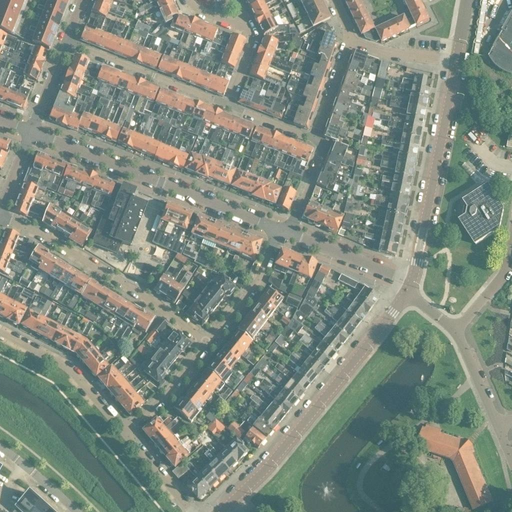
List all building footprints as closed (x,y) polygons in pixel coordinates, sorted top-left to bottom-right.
[(0,0),(0,29),(14,35),(14,34),(11,33),(14,26),(17,27),(20,20),(17,19),(19,12),(23,13),(25,6),(22,5),(24,0),(45,0),(49,1),(46,8),(38,5),(37,9),(44,12),(42,19),(34,16),(33,20),(40,22),(37,30),(30,27),(29,30),(36,33),(32,42),(49,49),(68,0),(0,0)] [(96,0),(95,3),(123,14),(125,10),(111,4),(112,0),(96,0)] [(158,0),(150,4),(137,9),(139,13),(152,8),(154,13),(159,11),(174,5),(171,0),(158,0)] [(276,0),(265,0),(250,8),(254,17),(267,11),(264,6),(276,0)] [(325,7),(321,0),(313,0),(303,5),(308,16),(325,7)] [(419,1),(407,7),(411,16),(424,10),(419,1)] [(365,11),(360,2),(348,7),(352,17),(365,11)] [(123,14),(95,3),(91,12),(101,16),(105,18),(106,18),(108,13),(122,18),(123,14)] [(178,14),(174,5),(159,11),(165,24),(170,22),(175,17),(174,16),(178,14)] [(330,18),(325,7),(308,16),(313,26),(330,18)] [(428,20),(424,10),(411,16),(416,25),(428,20)] [(269,16),(267,11),(254,17),(259,26),(271,20),(273,19),(279,16),(277,12),(269,16)] [(369,20),(365,11),(352,17),(357,26),(369,20)] [(89,27),(86,26),(80,40),(90,44),(101,16),(91,12),(90,17),(92,18),(89,27)] [(511,14),(489,57),(493,63),(498,68),(503,71),(510,74),(511,74),(511,14)] [(101,16),(90,44),(100,48),(105,33),(100,31),(105,18),(101,16)] [(188,19),(179,16),(176,23),(173,22),(172,24),(170,29),(182,34),(183,33),(188,19)] [(403,16),(394,21),(400,33),(409,29),(403,16)] [(184,45),(182,44),(179,43),(178,47),(182,48),(187,50),(199,21),(189,18),(188,19),(183,33),(188,35),(184,45)] [(276,26),(273,19),(271,20),(259,26),(264,35),(270,32),(272,34),(273,35),(276,33),(285,32),(284,25),(276,26)] [(369,20),(357,26),(361,35),(363,34),(365,38),(371,40),(374,30),(369,20)] [(199,22),(199,21),(187,50),(191,52),(197,38),(202,40),(208,25),(199,22)] [(394,21),(384,25),(390,38),(400,33),(394,21)] [(110,35),(105,33),(100,48),(109,51),(120,24),(116,22),(110,35)] [(312,41),(310,46),(334,55),(338,44),(333,42),(335,36),(333,35),(326,23),(316,29),(319,34),(323,32),(325,33),(321,44),(312,41)] [(125,26),(120,24),(109,51),(118,55),(124,41),(118,39),(121,32),(123,33),(125,26)] [(156,38),(165,29),(160,25),(150,36),(153,37),(156,38)] [(207,42),(203,52),(200,50),(199,55),(206,58),(208,53),(209,50),(210,48),(214,39),(217,29),(208,25),(202,40),(207,42)] [(384,25),(374,30),(371,40),(376,42),(380,40),(381,42),(390,38),(384,25)] [(156,38),(157,38),(161,40),(174,45),(176,41),(171,39),(167,35),(169,32),(166,29),(165,29),(156,38)] [(217,29),(214,39),(242,50),(245,40),(231,34),(229,40),(219,37),(222,31),(217,29)] [(138,31),(137,36),(127,59),(131,60),(137,63),(142,48),(137,46),(141,37),(146,39),(148,35),(138,31)] [(17,40),(0,32),(0,44),(3,45),(5,41),(10,43),(8,48),(13,50),(17,40)] [(124,41),(118,55),(127,59),(137,36),(132,34),(129,43),(124,41)] [(302,42),(298,34),(292,34),(292,43),(295,49),(299,50),(302,42)] [(270,39),(264,37),(260,46),(275,52),(279,42),(289,42),(289,36),(276,37),(274,36),(270,37),(270,39)] [(147,50),(142,48),(137,63),(142,65),(146,66),(157,38),(156,38),(153,37),(147,50)] [(157,38),(146,66),(155,70),(161,56),(156,53),(161,40),(157,38)] [(242,50),(214,39),(210,48),(215,50),(217,45),(225,48),(223,53),(238,59),(242,50)] [(19,41),(16,51),(23,54),(44,62),(48,52),(34,47),(32,52),(20,47),(22,42),(19,41)] [(3,45),(0,44),(0,55),(11,59),(14,52),(10,50),(9,53),(1,50),(3,45)] [(163,56),(157,71),(167,74),(178,47),(174,45),(168,59),(163,56)] [(275,52),(260,46),(256,56),(291,69),(291,70),(296,72),(297,68),(301,69),(301,67),(293,65),(273,57),(275,52)] [(334,55),(310,46),(307,46),(306,51),(322,57),(320,62),(330,65),(334,55)] [(178,47),(167,74),(171,76),(176,78),(182,64),(177,62),(182,48),(178,47)] [(15,50),(14,52),(11,59),(26,65),(26,66),(41,71),(44,62),(23,54),(16,51),(15,50)] [(353,50),(349,61),(370,69),(371,68),(376,70),(377,65),(365,61),(367,55),(353,50)] [(187,66),(182,64),(176,78),(182,81),(182,80),(186,82),(197,54),(193,53),(187,66)] [(211,54),(208,53),(206,58),(215,61),(225,65),(234,69),(238,59),(223,53),(221,59),(211,55),(211,54)] [(199,55),(197,54),(186,82),(195,85),(201,71),(195,69),(199,59),(205,61),(206,58),(199,55)] [(0,55),(0,60),(6,63),(4,69),(6,70),(6,69),(7,69),(9,64),(11,59),(0,55)] [(75,55),(71,65),(97,75),(98,72),(87,67),(89,61),(75,55)] [(291,69),(256,56),(253,65),(267,71),(269,65),(290,73),(291,70),(291,69)] [(206,58),(205,61),(201,71),(195,85),(204,89),(210,75),(205,73),(209,62),(214,65),(215,61),(206,58)] [(11,59),(9,64),(24,70),(22,75),(36,81),(40,72),(41,71),(26,66),(26,65),(11,59)] [(210,75),(204,89),(214,93),(225,65),(215,61),(214,65),(219,66),(215,77),(210,75)] [(370,69),(349,61),(345,72),(362,78),(364,72),(374,76),(376,70),(371,68),(370,69)] [(381,61),(377,77),(385,79),(389,63),(381,61)] [(330,65),(320,62),(318,68),(307,64),(306,69),(327,76),(330,65)] [(97,75),(71,65),(69,68),(67,74),(82,80),(84,75),(95,80),(97,75)] [(225,65),(214,93),(223,97),(229,82),(223,80),(227,71),(232,73),(234,69),(225,65)] [(276,85),(281,87),(284,88),(286,84),(265,76),(267,71),(253,65),(249,75),(276,85)] [(112,70),(102,66),(97,80),(102,83),(97,97),(100,98),(101,98),(112,70)] [(6,69),(6,70),(0,84),(0,100),(4,102),(9,88),(5,86),(10,70),(7,69),(6,69)] [(306,69),(304,74),(310,77),(308,81),(323,87),(327,76),(306,69)] [(121,74),(112,70),(101,98),(110,102),(111,99),(106,97),(110,86),(116,88),(121,74)] [(362,78),(345,72),(341,82),(358,88),(358,89),(362,90),(364,85),(360,83),(362,78)] [(82,80),(67,74),(65,80),(63,83),(91,95),(93,91),(80,85),(82,80)] [(114,100),(113,103),(114,103),(119,105),(119,106),(131,77),(121,74),(116,88),(121,90),(117,101),(114,100)] [(403,79),(402,84),(429,89),(431,79),(414,76),(414,78),(414,81),(403,79)] [(15,90),(9,88),(4,102),(13,106),(20,90),(19,90),(24,78),(20,77),(15,90)] [(134,79),(131,77),(119,106),(129,109),(131,105),(125,103),(129,94),(135,96),(140,81),(134,79)] [(377,77),(374,87),(382,89),(383,89),(385,79),(377,77)] [(20,90),(13,106),(23,110),(25,109),(27,104),(26,101),(29,94),(31,95),(36,83),(24,78),(19,90),(20,90)] [(248,95),(242,92),(238,103),(249,107),(257,87),(259,81),(254,79),(248,95)] [(136,107),(131,105),(129,109),(129,110),(133,111),(138,113),(149,85),(146,83),(140,81),(135,96),(140,98),(136,107)] [(257,87),(249,107),(259,111),(263,101),(258,99),(264,83),(259,81),(257,87)] [(289,81),(287,86),(319,97),(323,87),(308,81),(306,87),(289,81)] [(341,82),(338,93),(348,97),(349,91),(360,95),(362,90),(358,89),(358,88),(341,82)] [(91,95),(63,83),(60,93),(74,99),(76,93),(90,99),(91,95)] [(429,89),(402,84),(401,84),(400,89),(412,91),(411,96),(427,99),(429,89)] [(149,85),(138,113),(145,116),(149,117),(150,118),(151,113),(144,110),(148,101),(153,103),(159,89),(149,85)] [(263,101),(259,111),(270,115),(281,87),(276,85),(268,103),(263,101)] [(319,97),(287,86),(286,89),(288,93),(302,98),(300,103),(302,104),(305,105),(315,108),(319,97)] [(284,88),(281,87),(270,115),(281,119),(284,109),(279,107),(285,91),(284,89),(284,88)] [(382,89),(374,87),(371,97),(380,100),(382,89)] [(151,113),(150,118),(153,119),(159,121),(170,93),(161,89),(155,104),(161,106),(157,116),(151,113)] [(74,99),(60,93),(50,118),(51,121),(56,123),(67,128),(73,113),(78,101),(74,99)] [(180,97),(170,93),(159,121),(168,125),(169,125),(171,120),(165,118),(169,109),(174,111),(180,97)] [(348,97),(338,93),(334,104),(350,110),(354,111),(356,112),(356,111),(361,112),(362,108),(350,104),(352,98),(348,97)] [(88,105),(87,104),(78,128),(82,129),(82,130),(85,131),(86,131),(87,131),(93,117),(88,115),(95,96),(91,95),(90,99),(88,105)] [(427,99),(411,96),(410,101),(392,97),(391,102),(403,104),(425,109),(427,99)] [(180,97),(174,111),(179,114),(174,127),(178,129),(189,100),(180,97)] [(93,117),(87,131),(88,131),(89,133),(91,134),(92,133),(97,135),(110,102),(101,98),(100,98),(98,103),(102,105),(103,107),(98,119),(93,117)] [(189,100),(178,129),(182,130),(187,116),(193,119),(198,104),(193,102),(189,100)] [(110,102),(97,135),(100,136),(101,137),(101,138),(104,139),(105,138),(106,139),(111,124),(106,122),(114,103),(113,103),(110,102)] [(403,104),(391,102),(390,106),(408,110),(407,115),(423,119),(425,109),(403,104)] [(78,116),(73,113),(67,128),(67,127),(77,131),(78,128),(87,104),(83,103),(78,116)] [(198,104),(193,119),(198,121),(192,134),(196,136),(208,107),(198,104)] [(305,105),(302,104),(300,109),(288,105),(286,109),(311,119),(315,108),(305,105)] [(350,110),(334,104),(330,114),(340,118),(345,119),(346,114),(354,117),(356,112),(354,111),(350,110)] [(117,126),(111,124),(106,139),(106,140),(109,141),(110,140),(111,141),(112,141),(115,142),(124,120),(125,120),(129,110),(129,109),(119,106),(119,105),(118,108),(123,110),(117,126)] [(208,107),(196,136),(201,138),(206,124),(211,126),(217,111),(208,107)] [(311,119),(286,109),(284,114),(289,116),(290,114),(294,116),(293,118),(295,119),(293,124),(307,130),(311,119)] [(133,111),(129,110),(125,120),(129,122),(133,111)] [(217,111),(211,126),(216,128),(214,134),(209,132),(206,140),(215,143),(226,115),(223,113),(217,111)] [(368,115),(363,113),(359,125),(365,127),(368,116),(368,115)] [(330,114),(326,125),(345,132),(348,132),(348,133),(360,136),(361,132),(347,127),(347,126),(338,124),(340,118),(330,114)] [(235,119),(226,115),(215,143),(221,146),(223,142),(221,141),(224,131),(230,133),(235,119)] [(406,120),(394,118),(383,115),(382,120),(388,121),(388,122),(391,122),(421,128),(423,119),(407,115),(406,120)] [(133,132),(127,147),(128,148),(128,149),(131,150),(132,149),(133,150),(133,149),(136,150),(149,117),(145,116),(138,134),(133,132)] [(368,116),(365,127),(370,128),(371,122),(374,122),(375,118),(371,118),(371,117),(368,116)] [(149,117),(136,150),(141,152),(142,154),(144,155),(145,154),(151,140),(146,138),(153,119),(150,118),(149,117)] [(235,119),(230,133),(235,135),(231,145),(226,143),(224,147),(234,151),(245,122),(235,119)] [(125,122),(117,143),(121,145),(122,145),(122,146),(125,148),(127,147),(133,132),(127,130),(130,124),(125,122)] [(254,126),(245,122),(234,151),(244,154),(246,148),(241,146),(244,139),(249,141),(254,126)] [(391,122),(388,122),(387,127),(403,130),(402,135),(419,138),(421,128),(391,122)] [(163,137),(155,158),(164,162),(169,147),(165,145),(172,126),(169,125),(168,125),(163,137)] [(345,132),(326,125),(322,136),(334,140),(337,141),(339,135),(346,138),(347,137),(359,142),(360,136),(348,133),(348,132),(345,132)] [(248,149),(246,148),(244,154),(254,159),(255,159),(266,131),(256,127),(250,141),(256,144),(252,153),(247,151),(248,149)] [(169,147),(164,162),(168,164),(173,166),(179,152),(174,149),(181,132),(176,130),(169,147)] [(266,131),(255,159),(259,160),(264,147),(269,149),(275,134),(270,132),(266,131)] [(184,154),(179,152),(173,166),(179,169),(179,168),(183,170),(196,137),(186,134),(184,138),(190,140),(184,154)] [(271,161),(266,159),(264,162),(274,166),(284,138),(281,137),(281,136),(275,134),(269,149),(274,151),(271,161)] [(156,142),(151,140),(145,154),(146,154),(147,156),(149,157),(151,156),(155,158),(163,137),(159,135),(156,142)] [(419,138),(402,135),(402,140),(387,137),(386,141),(395,144),(417,148),(419,138)] [(12,142),(1,138),(0,139),(0,169),(1,170),(12,142)] [(294,142),(284,138),(274,166),(283,170),(285,164),(280,162),(283,154),(288,156),(294,142)] [(386,141),(386,142),(380,140),(379,145),(400,149),(399,155),(416,158),(417,148),(395,144),(386,141)] [(303,145),(294,142),(288,156),(293,159),(288,172),(290,173),(292,174),(303,145)] [(333,142),(328,153),(344,159),(354,163),(355,157),(345,153),(347,148),(333,143),(333,142)] [(206,148),(196,174),(201,176),(201,177),(204,178),(205,178),(207,179),(213,162),(207,159),(212,144),(208,143),(206,148)] [(313,149),(303,145),(292,174),(302,177),(304,172),(298,170),(301,161),(307,164),(313,149)] [(191,154),(185,169),(186,170),(187,171),(190,172),(191,172),(196,174),(206,148),(203,146),(198,157),(191,154)] [(230,151),(224,166),(218,181),(223,183),(223,184),(226,185),(227,185),(229,186),(235,171),(229,168),(235,153),(230,151)] [(42,170),(48,156),(36,152),(24,182),(36,187),(42,170)] [(344,159),(328,153),(324,164),(339,169),(341,164),(346,165),(346,163),(353,166),(354,163),(344,159)] [(363,157),(358,155),(356,165),(363,167),(366,157),(363,157)] [(416,158),(399,155),(398,159),(383,156),(382,161),(391,163),(414,168),(416,158)] [(42,170),(47,172),(41,189),(45,191),(46,188),(57,160),(48,156),(42,170)] [(252,165),(242,191),(247,193),(248,195),(252,197),(259,180),(252,177),(259,160),(255,159),(254,159),(252,165)] [(57,160),(46,188),(56,192),(58,186),(53,184),(56,175),(61,178),(67,164),(57,160)] [(391,163),(382,161),(380,167),(395,170),(395,174),(412,177),(414,168),(391,163)] [(224,166),(213,162),(207,179),(211,180),(213,179),(218,181),(224,166)] [(242,191),(252,165),(249,164),(245,174),(237,171),(231,186),(233,187),(233,188),(236,189),(237,189),(242,191)] [(324,164),(320,174),(337,181),(341,182),(345,184),(351,186),(352,180),(337,174),(339,169),(324,164)] [(78,169),(68,165),(63,179),(68,181),(63,195),(67,196),(78,169)] [(87,172),(78,169),(67,196),(71,198),(77,184),(82,186),(87,172)] [(87,172),(82,186),(87,188),(81,204),(85,206),(91,190),(97,175),(87,172)] [(290,173),(276,207),(288,211),(295,193),(287,190),(291,179),(300,183),(302,177),(292,174),(290,173)] [(320,174),(316,185),(326,189),(333,191),(334,186),(335,185),(339,187),(340,185),(344,187),(345,184),(341,182),(337,181),(320,174)] [(383,177),(382,181),(410,187),(412,177),(395,174),(394,179),(383,177)] [(91,190),(96,192),(90,206),(95,208),(106,180),(97,176),(97,175),(91,190)] [(106,180),(95,208),(105,211),(107,207),(101,205),(105,196),(110,198),(116,183),(106,180)] [(259,180),(252,197),(254,197),(254,198),(257,199),(258,199),(264,201),(270,185),(270,184),(259,180)] [(410,187),(382,181),(381,186),(391,189),(390,194),(408,197),(410,187)] [(36,187),(24,182),(20,192),(34,198),(41,201),(50,204),(52,200),(36,194),(38,188),(36,187)] [(357,185),(351,184),(349,194),(355,196),(356,191),(360,192),(361,187),(357,185)] [(270,185),(264,201),(269,202),(269,204),(272,205),(273,204),(275,205),(281,190),(270,185)] [(105,213),(93,244),(117,253),(121,242),(130,246),(146,206),(133,200),(134,198),(132,198),(135,191),(123,186),(115,207),(109,205),(106,214),(105,213)] [(488,186),(465,202),(468,206),(465,208),(463,215),(465,218),(461,221),(476,244),(499,229),(503,210),(488,186)] [(20,192),(16,202),(44,213),(46,208),(32,203),(34,198),(20,192)] [(377,195),(375,200),(405,207),(408,197),(390,194),(390,198),(377,195)] [(405,207),(375,200),(374,205),(387,208),(386,213),(403,216),(405,207)] [(44,213),(16,202),(13,211),(26,217),(28,212),(39,216),(37,221),(41,222),(44,213)] [(320,206),(309,202),(303,218),(308,220),(308,221),(308,223),(311,224),(313,223),(314,223),(320,206)] [(169,204),(168,204),(157,230),(152,243),(165,249),(181,209),(180,208),(180,209),(169,204)] [(353,205),(346,204),(344,211),(351,212),(353,205)] [(320,206),(314,223),(315,224),(315,226),(318,227),(321,226),(325,227),(325,228),(332,211),(320,206)] [(62,213),(59,211),(55,208),(54,210),(49,207),(43,223),(52,229),(62,213)] [(181,209),(165,249),(177,254),(181,256),(185,245),(178,243),(183,230),(186,231),(193,213),(192,213),(181,209)] [(332,211),(325,228),(325,230),(328,231),(329,231),(336,234),(343,215),(332,211)] [(379,211),(377,221),(401,226),(403,216),(386,213),(379,211)] [(83,214),(80,219),(84,222),(87,217),(86,217),(88,214),(84,212),(83,214)] [(62,213),(52,229),(55,231),(56,230),(57,230),(62,233),(71,218),(65,215),(62,213)] [(211,221),(198,216),(191,235),(203,240),(211,221)] [(77,222),(71,218),(62,233),(72,239),(81,225),(77,222)] [(377,221),(365,219),(364,224),(383,228),(382,232),(399,236),(401,226),(377,221)] [(211,221),(203,240),(202,244),(214,249),(215,244),(222,227),(223,225),(211,221)] [(88,229),(81,225),(72,239),(73,240),(73,242),(82,247),(91,232),(87,230),(88,229)] [(222,227),(215,244),(228,249),(235,232),(234,231),(233,229),(230,228),(228,229),(222,227)] [(5,230),(2,239),(30,250),(31,246),(17,240),(19,235),(5,230)] [(235,232),(228,249),(240,254),(247,235),(245,234),(244,236),(241,234),(241,232),(238,231),(235,232)] [(399,236),(382,232),(381,237),(365,234),(364,237),(372,240),(375,241),(397,246),(399,236)] [(247,235),(240,254),(239,255),(255,261),(260,249),(259,249),(262,241),(261,241),(247,235)] [(30,250),(2,239),(0,243),(0,249),(12,254),(14,249),(25,254),(23,259),(28,261),(31,251),(30,251),(30,250)] [(373,245),(373,250),(378,252),(395,256),(397,246),(375,241),(373,245)] [(35,242),(31,251),(28,261),(29,262),(29,263),(32,265),(30,268),(37,272),(47,256),(49,253),(39,247),(40,245),(35,242)] [(190,253),(193,247),(187,244),(183,255),(195,260),(197,256),(190,253)] [(0,249),(0,260),(22,269),(24,270),(26,265),(10,259),(12,254),(0,249)] [(275,265),(273,270),(285,274),(287,270),(293,254),(281,249),(275,265)] [(293,254),(287,270),(293,272),(289,284),(293,286),(298,274),(299,274),(305,258),(304,259),(293,254)] [(37,272),(38,272),(34,278),(37,280),(42,272),(49,276),(58,262),(57,262),(57,260),(54,258),(52,259),(47,256),(37,272)] [(195,262),(206,268),(208,263),(197,257),(195,262)] [(317,263),(305,258),(299,274),(310,279),(317,263)] [(22,269),(0,260),(0,271),(4,273),(6,268),(20,274),(22,269)] [(59,263),(58,262),(49,276),(55,280),(52,285),(56,288),(68,269),(63,266),(63,264),(60,263),(59,263)] [(216,266),(209,263),(206,269),(213,272),(216,266)] [(320,264),(317,268),(316,271),(321,274),(325,276),(329,268),(320,264)] [(169,281),(163,277),(154,290),(156,291),(155,293),(158,295),(160,294),(165,297),(173,283),(182,268),(179,266),(169,281)] [(68,269),(56,288),(50,298),(54,300),(64,285),(70,289),(78,275),(77,275),(77,273),(74,271),(72,271),(68,269)] [(316,271),(313,278),(318,281),(321,274),(316,271)] [(208,281),(201,276),(196,272),(194,276),(197,279),(208,288),(202,294),(217,306),(222,300),(220,298),(224,294),(212,285),(213,285),(208,281)] [(173,283),(165,297),(166,297),(165,300),(168,301),(170,300),(173,302),(173,303),(173,304),(175,303),(191,276),(186,273),(178,286),(173,283)] [(240,289),(245,283),(234,274),(230,280),(240,289)] [(70,289),(76,293),(71,301),(69,301),(66,307),(72,309),(80,295),(89,282),(84,279),(84,277),(81,275),(79,276),(78,275),(70,289)] [(221,275),(213,285),(212,285),(224,294),(226,294),(228,295),(230,292),(232,292),(234,289),(234,288),(234,287),(221,275)] [(348,278),(341,275),(338,281),(354,289),(355,288),(357,289),(361,292),(359,296),(373,306),(379,297),(360,284),(348,278)] [(282,281),(270,277),(268,282),(271,285),(278,290),(282,281)] [(318,281),(313,278),(309,285),(314,288),(316,283),(317,284),(318,282),(317,281),(318,281)] [(92,283),(91,282),(82,297),(88,300),(84,306),(88,309),(90,306),(101,289),(97,286),(96,284),(94,282),(92,283)] [(314,288),(309,285),(305,292),(310,295),(314,288)] [(42,286),(39,292),(49,298),(53,292),(42,286)] [(12,302),(5,298),(0,308),(0,315),(7,320),(19,298),(23,290),(19,288),(12,302)] [(101,289),(90,306),(97,311),(99,307),(102,310),(111,295),(110,294),(110,293),(107,291),(106,292),(103,290),(104,288),(102,288),(101,289)] [(301,297),(303,292),(293,288),(291,293),(301,297)] [(269,289),(261,299),(275,310),(283,300),(269,289)] [(185,291),(183,295),(182,295),(207,315),(210,311),(212,312),(217,306),(202,294),(197,301),(185,291)] [(301,300),(301,299),(289,294),(285,303),(297,309),(301,301),(301,300)] [(349,294),(345,298),(348,300),(367,314),(373,306),(359,296),(356,299),(349,294)] [(112,296),(111,295),(102,310),(112,316),(121,301),(117,299),(117,297),(114,295),(112,296)] [(182,295),(176,304),(176,305),(186,314),(196,322),(196,321),(202,325),(204,322),(206,322),(208,319),(208,317),(207,315),(182,295)] [(23,301),(19,298),(7,320),(18,326),(27,310),(20,306),(23,301)] [(348,300),(345,298),(343,302),(350,307),(347,311),(361,322),(367,314),(348,300)] [(275,310),(261,299),(254,309),(268,320),(275,310)] [(45,305),(43,310),(32,330),(42,336),(49,321),(44,318),(52,303),(48,301),(45,305)] [(121,301),(112,316),(106,326),(111,329),(117,319),(123,322),(132,308),(131,307),(131,306),(128,304),(126,304),(121,301)] [(29,311),(21,325),(32,330),(43,310),(38,308),(37,309),(32,306),(29,311)] [(332,307),(330,310),(355,330),(361,322),(347,311),(344,315),(333,306),(332,307)] [(123,322),(128,326),(122,337),(127,340),(132,330),(132,331),(133,329),(142,314),(137,312),(137,310),(135,309),(133,309),(132,308),(123,322)] [(330,310),(328,309),(327,308),(325,312),(331,317),(338,323),(335,327),(348,338),(355,330),(330,310)] [(268,320),(254,309),(246,319),(260,330),(268,320)] [(144,311),(142,314),(133,329),(132,331),(139,335),(142,331),(145,333),(154,318),(144,311)] [(68,312),(62,322),(52,342),(62,347),(70,332),(71,331),(64,327),(71,314),(68,312)] [(287,325),(290,321),(284,316),(280,320),(287,325)] [(260,330),(246,319),(239,329),(252,340),(260,330)] [(292,319),(287,327),(293,332),(297,335),(303,327),(292,319)] [(50,320),(49,321),(42,336),(52,341),(52,342),(62,322),(58,320),(56,323),(50,320)] [(159,334),(167,324),(161,320),(153,330),(158,334),(159,334)] [(89,321),(83,332),(72,352),(73,352),(76,354),(81,359),(95,347),(91,342),(92,341),(90,339),(86,337),(90,329),(96,333),(99,334),(102,329),(99,327),(94,323),(93,324),(89,321)] [(320,321),(317,325),(342,346),(348,338),(335,327),(331,331),(320,321)] [(342,346),(317,325),(314,329),(326,338),(323,342),(336,353),(342,346)] [(293,332),(287,327),(281,335),(286,340),(287,340),(293,332)] [(70,332),(62,347),(72,352),(83,332),(79,330),(76,335),(70,332)] [(158,334),(153,330),(145,340),(149,344),(158,334)] [(177,333),(174,330),(171,334),(169,332),(164,339),(168,342),(181,353),(182,352),(184,352),(186,349),(185,347),(189,343),(192,345),(192,344),(177,333)] [(232,341),(231,342),(244,352),(252,343),(238,331),(232,339),(232,341)] [(268,336),(274,340),(277,336),(271,332),(268,336)] [(336,353),(323,342),(319,346),(304,334),(301,338),(311,346),(329,361),(336,353)] [(286,340),(281,335),(274,342),(275,343),(278,345),(280,347),(286,340)] [(274,340),(268,336),(265,340),(271,344),(274,340)] [(311,346),(301,338),(299,342),(301,344),(313,354),(310,358),(323,369),(329,361),(311,346)] [(181,353),(168,342),(160,352),(173,363),(178,357),(176,355),(179,352),(181,353)] [(228,344),(223,350),(236,361),(241,356),(253,366),(256,362),(244,352),(231,342),(229,345),(228,344)] [(278,345),(275,343),(269,349),(273,352),(278,345)] [(143,356),(147,350),(141,345),(136,351),(143,356)] [(114,346),(109,351),(88,368),(96,377),(109,367),(104,362),(108,358),(118,350),(114,346)] [(100,353),(95,347),(81,359),(88,368),(109,351),(106,347),(100,353)] [(173,363),(160,352),(156,349),(150,357),(154,360),(152,363),(163,372),(166,368),(168,370),(173,363)] [(236,361),(223,350),(218,356),(216,358),(218,360),(217,361),(229,371),(236,361)] [(323,369),(310,358),(307,361),(294,351),(291,355),(299,362),(317,377),(323,369)] [(299,362),(291,355),(288,359),(296,366),(293,370),(297,373),(310,384),(317,377),(299,362)] [(255,366),(262,371),(268,363),(262,358),(255,366)] [(129,360),(133,365),(136,368),(139,372),(140,373),(142,371),(142,369),(130,359),(129,360)] [(210,369),(208,370),(224,383),(232,373),(229,371),(217,361),(213,365),(211,365),(209,367),(210,369)] [(106,388),(132,366),(128,362),(116,372),(112,367),(98,378),(106,388)] [(163,372),(152,363),(144,373),(161,386),(161,385),(160,385),(159,384),(165,376),(165,374),(163,372)] [(294,377),(284,369),(277,364),(274,368),(279,372),(281,373),(304,392),(310,384),(297,373),(294,377)] [(132,366),(106,388),(114,397),(130,383),(125,378),(136,368),(133,365),(132,366)] [(224,385),(208,372),(207,373),(205,373),(203,375),(203,378),(200,382),(213,392),(215,389),(219,392),(224,385)] [(281,373),(278,377),(275,380),(278,383),(279,384),(285,389),(298,400),(304,392),(281,373)] [(130,383),(114,397),(122,406),(135,394),(145,386),(149,383),(149,382),(150,381),(147,378),(144,380),(134,388),(130,383)] [(273,385),(272,386),(264,379),(261,383),(264,385),(270,390),(292,407),(298,400),(285,389),(279,384),(276,388),(273,385)] [(213,392),(200,382),(197,385),(196,384),(191,390),(205,401),(213,392)] [(237,389),(241,392),(247,385),(243,382),(237,389)] [(157,389),(149,383),(145,386),(154,393),(157,389)] [(264,385),(261,383),(258,386),(275,400),(272,404),(285,415),(292,407),(270,390),(264,385)] [(237,389),(230,397),(234,401),(235,401),(241,393),(241,392),(237,389)] [(187,397),(185,400),(198,411),(205,401),(191,390),(186,396),(187,397)] [(135,394),(122,406),(130,415),(143,404),(135,394)] [(285,415),(272,404),(269,408),(252,395),(249,399),(252,401),(279,423),(285,415)] [(224,401),(219,397),(215,402),(220,406),(224,401)] [(234,401),(230,397),(224,405),(228,408),(234,401)] [(173,407),(172,407),(191,423),(200,412),(198,411),(185,400),(183,398),(181,400),(180,400),(174,408),(173,407)] [(279,423),(252,401),(249,405),(262,415),(259,420),(272,431),(279,423)] [(209,412),(205,417),(211,421),(214,417),(209,412)] [(272,431),(259,420),(256,424),(244,415),(241,418),(247,423),(253,427),(253,428),(266,439),(272,431)] [(157,420),(156,419),(143,431),(151,440),(165,428),(161,424),(163,423),(159,418),(157,420)] [(171,418),(170,419),(168,418),(163,422),(167,426),(173,421),(171,418)] [(167,426),(165,428),(151,440),(159,449),(174,436),(170,432),(168,433),(167,431),(175,424),(173,421),(167,426)] [(233,422),(227,429),(239,439),(245,432),(233,422)] [(189,424),(186,427),(197,437),(202,433),(196,427),(194,428),(189,424)] [(253,427),(244,438),(243,440),(248,444),(250,442),(258,449),(266,439),(253,428),(253,427)] [(451,459),(453,451),(457,452),(464,445),(466,440),(459,438),(458,438),(424,428),(417,448),(450,459),(451,459)] [(174,436),(159,449),(166,458),(189,439),(186,437),(181,441),(181,440),(179,442),(174,436)] [(189,439),(166,458),(174,468),(190,455),(184,448),(191,442),(189,439)] [(238,462),(248,452),(236,439),(226,449),(238,462)] [(472,445),(466,440),(464,445),(457,452),(453,451),(451,459),(454,462),(474,510),(493,502),(473,453),(475,452),(472,445)] [(210,446),(207,449),(208,450),(212,454),(215,451),(210,446)] [(220,453),(215,457),(228,471),(231,468),(231,467),(237,461),(238,462),(226,449),(220,454),(220,453)] [(206,468),(218,480),(224,474),(228,471),(215,457),(212,454),(208,450),(204,455),(211,462),(212,463),(206,468)] [(188,470),(185,466),(183,463),(172,472),(178,479),(188,470)] [(200,472),(199,473),(189,463),(185,466),(188,470),(195,476),(208,490),(211,487),(211,486),(218,480),(206,468),(201,473),(200,472)] [(192,482),(186,488),(192,494),(193,493),(198,499),(204,493),(208,490),(195,476),(191,481),(192,482)] [(17,508),(21,511),(31,511),(40,503),(40,502),(39,503),(35,499),(36,499),(30,494),(17,508)] [(31,511),(48,511),(50,511),(49,511),(48,511),(45,508),(45,507),(40,503),(31,511)]
